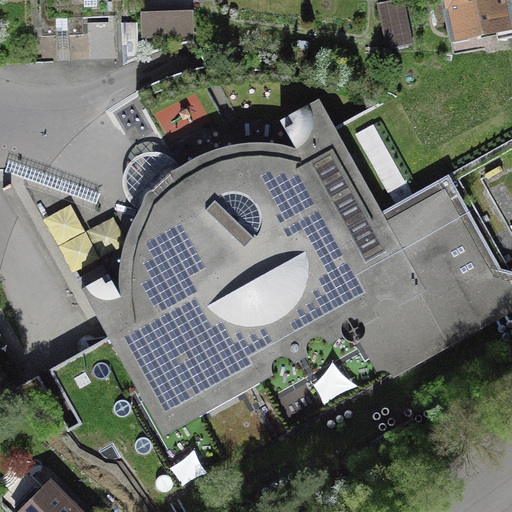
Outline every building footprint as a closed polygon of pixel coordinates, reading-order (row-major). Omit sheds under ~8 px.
[(40,0),(42,37),(58,36),(57,31),(66,31),(67,36),(83,35),(82,18),(116,17),(115,0),(40,0)] [(444,0),(450,26),(453,25),(468,35),(511,26),(508,4),(510,0),(444,0)] [(191,3),(139,5),(140,30),(192,28),(191,3)] [(392,7),(381,9),(389,48),(412,44),(404,4),(392,7)] [(302,160),(301,160),(281,155),(259,153),(238,155),(219,159),(201,167),(187,175),(184,177),(183,176),(181,174),(180,174),(178,173),(176,172),(175,172),(172,172),(171,172),(169,173),(167,173),(165,175),(163,176),(162,178),(161,180),(161,181),(160,182),(159,183),(158,183),(157,184),(156,184),(155,185),(155,186),(154,187),(154,188),(154,189),(153,189),(153,190),(152,190),(151,191),(149,192),(147,193),(146,195),(144,197),(144,199),(143,201),(143,203),(143,205),(144,206),(144,208),(145,210),(146,211),(148,212),(149,213),(148,216),(145,220),(137,237),(132,254),(129,274),(129,295),(132,314),(131,315),(108,275),(82,289),(97,317),(111,342),(164,436),(273,375),(273,373),(272,372),(272,370),(272,368),(272,366),(273,364),(274,363),(275,362),(276,360),(278,359),(280,358),(281,358),(283,358),(285,358),(287,358),(289,359),(290,360),(292,361),(293,362),(294,364),(308,356),(308,354),(307,352),(307,350),(307,348),(308,346),(309,344),(310,342),(311,341),(313,340),(315,339),(316,338),(318,338),(320,338),(322,339),(324,339),(325,340),(327,341),(328,343),(329,344),(343,336),(343,335),(342,333),(342,331),(342,329),(342,327),(343,326),(344,324),(345,323),(346,321),(348,320),(350,319),(351,319),(353,319),(355,319),(357,319),(359,320),(360,321),(362,322),(363,323),(364,325),(365,326),(365,328),(365,330),(365,332),(365,334),(364,335),(363,337),(362,338),(361,339),(359,340),(377,372),(378,371),(380,370),(382,370),(384,370),(386,371),(387,371),(389,372),(390,374),(392,375),(393,376),(511,310),(511,287),(510,283),(511,284),(511,273),(500,270),(448,177),(382,213),(319,100),(280,121),(302,160)] [(71,203),(47,216),(61,242),(85,229),(71,203)] [(312,384),(328,401),(351,381),(336,363),(312,384)] [(83,511),(56,486),(30,511),(83,511)]
